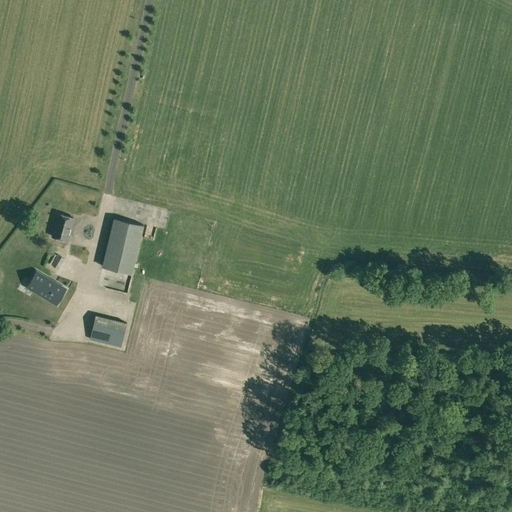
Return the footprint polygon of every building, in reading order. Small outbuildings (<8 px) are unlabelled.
[(68,241),(74,218),(58,214),(52,237),(68,241)] [(114,217),(102,267),(132,274),(144,224),(114,217)] [(59,268),(66,251),(62,249),(54,266),(59,268)] [(147,292),(157,263),(146,259),(136,289),(147,292)] [(102,271),(99,289),(107,290),(110,272),(102,271)] [(37,273),(29,288),(52,301),(57,294),(63,297),(67,289),(37,273)]
